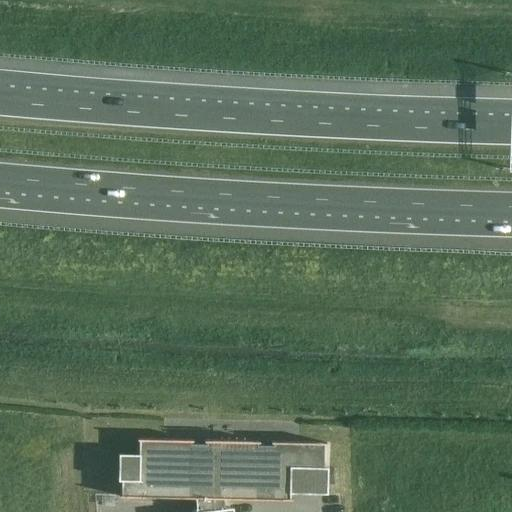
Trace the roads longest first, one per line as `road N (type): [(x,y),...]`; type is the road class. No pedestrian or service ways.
road 1 (motorway): [(511,131),(0,100)]
road 2 (motorway): [(0,177),(511,207)]
